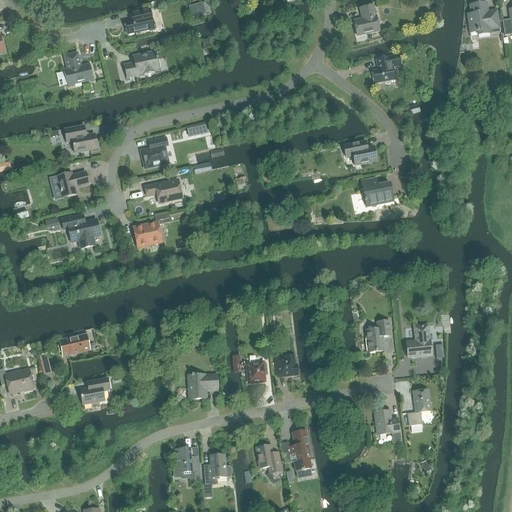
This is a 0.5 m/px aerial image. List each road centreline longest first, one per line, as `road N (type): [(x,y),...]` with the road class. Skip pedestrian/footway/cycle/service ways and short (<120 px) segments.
road 1 (residential): [(0,503),(93,483),(164,433),(384,385)]
road 2 (residential): [(117,208),(113,160),(138,129),(277,93),(313,64)]
road 3 (residential): [(399,165),(385,121),(313,64)]
